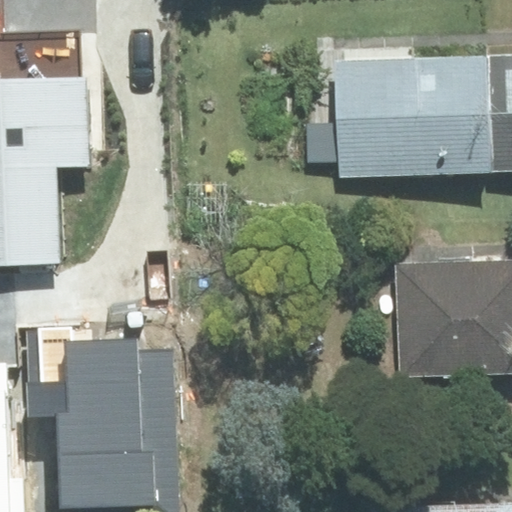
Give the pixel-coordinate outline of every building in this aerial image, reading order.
[(344,176),(511,168),(511,49),(338,58),(344,176)] [(0,266),(76,262),(70,158),(97,156),(92,69),(0,74),(0,266)] [(409,376),(511,370),(511,255),(403,261),(409,376)] [(81,334),(33,335),(35,413),(64,412),(66,511),(119,511),(153,511),(155,511),(179,511),(175,346),(82,349),(81,334)] [(0,511),(20,511),(12,355),(0,355),(0,511)] [(379,511),(511,511),(511,497),(380,503),(379,511)]
